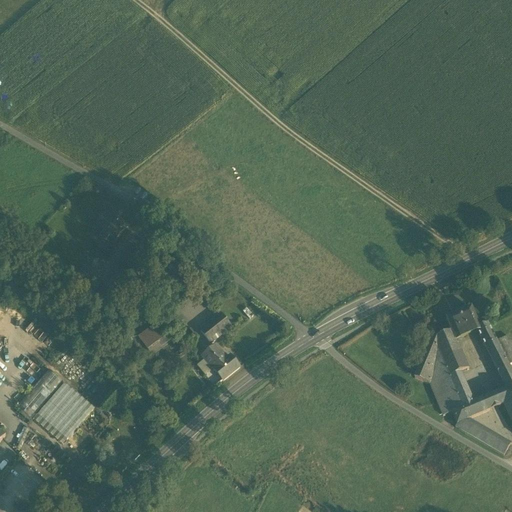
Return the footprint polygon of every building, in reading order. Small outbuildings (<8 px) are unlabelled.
[(93,233),(112,248),(128,229),(109,213),(93,233)] [(78,277),(94,292),(96,291),(101,285),(85,269),(78,277)] [(107,289),(119,298),(133,281),(121,271),(107,289)] [(452,333),(455,340),(456,340),(476,331),(480,329),(471,310),(446,321),(452,333)] [(201,332),(210,345),(231,329),(221,316),(201,332)] [(476,331),(485,349),(497,343),(496,343),(488,325),(480,329),(476,331)] [(141,342),(145,350),(163,338),(166,335),(161,329),(151,336),(148,332),(143,336),(145,339),(141,342)] [(415,380),(430,386),(461,374),(469,371),(456,340),(455,340),(452,333),(430,342),(415,380)] [(496,343),(497,343),(509,367),(511,365),(511,346),(507,337),(496,343)] [(511,373),(509,367),(497,343),(485,349),(506,390),(494,395),(500,407),(503,406),(511,423),(511,373)] [(203,358),(223,383),(240,369),(230,357),(226,361),(215,347),(203,358)] [(17,408),(31,421),(63,383),(49,370),(17,408)] [(443,417),(452,413),(473,403),(461,374),(430,386),(443,417)] [(37,417),(67,442),(94,410),(65,385),(37,417)] [(494,395),(486,398),(491,411),(500,407),(494,395)] [(469,421),(491,411),(486,398),(473,403),(452,413),(457,426),(469,421)] [(63,447),(67,442),(37,417),(34,422),(63,447)] [(511,445),(469,421),(457,426),(455,429),(492,450),(504,457),(511,445)]
